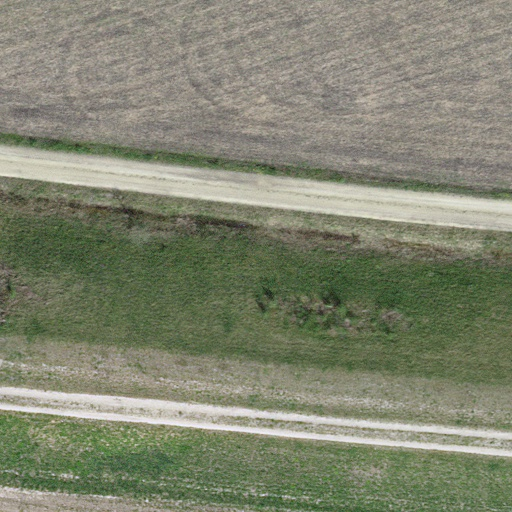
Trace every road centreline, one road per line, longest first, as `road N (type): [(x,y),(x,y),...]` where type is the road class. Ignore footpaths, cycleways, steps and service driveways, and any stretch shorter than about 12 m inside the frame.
road 1 (track): [(511,210),(0,158)]
road 2 (track): [(0,401),(511,446)]
